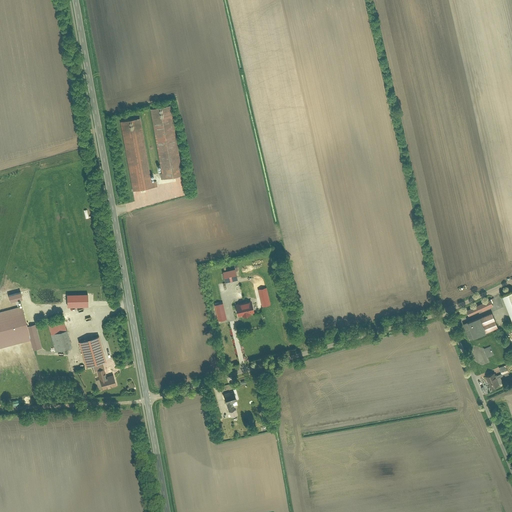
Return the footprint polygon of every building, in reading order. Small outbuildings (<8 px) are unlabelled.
[(172,105),(153,109),(164,178),(184,175),(172,105)] [(142,118),(122,121),(134,189),(154,185),(142,118)] [(237,268),(224,271),(227,281),(239,278),(237,268)] [(268,287),(259,289),(263,306),(272,304),(268,287)] [(23,290),(10,293),(12,301),(25,297),(23,290)] [(89,293),(67,294),(67,306),(89,306),(89,293)] [(468,311),(470,315),(484,309),(485,310),(496,305),(493,299),(468,311)] [(253,300),(237,304),(239,315),(244,314),(245,315),(253,313),(253,312),(256,311),(253,300)] [(224,302),(216,304),(220,319),(228,318),(224,302)] [(23,305),(0,310),(0,347),(33,339),(29,325),(23,305)] [(465,324),(471,339),(501,327),(495,312),(465,324)] [(66,320),(50,324),(53,333),(69,329),(66,320)] [(36,323),(29,325),(33,339),(35,348),(43,346),(36,323)] [(53,333),(52,334),(57,351),(73,346),(69,329),(53,333)] [(101,335),(81,340),(88,365),(108,359),(101,335)] [(496,353),(493,344),(486,347),(489,356),(496,353)] [(497,371),(487,375),(492,387),(508,380),(507,376),(511,374),(507,364),(501,367),(503,373),(498,375),(497,371)] [(102,377),(108,376),(106,368),(100,369),(102,377)] [(108,376),(102,377),(105,388),(118,385),(115,374),(108,376)] [(236,391),(225,394),(227,403),(234,401),(239,400),(236,391)] [(236,409),(234,401),(227,403),(230,411),(236,409)]
